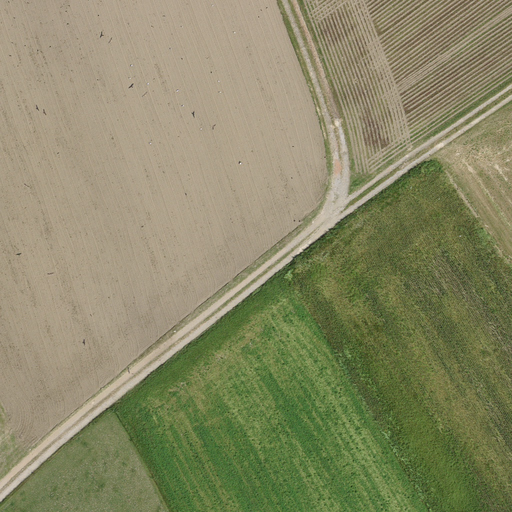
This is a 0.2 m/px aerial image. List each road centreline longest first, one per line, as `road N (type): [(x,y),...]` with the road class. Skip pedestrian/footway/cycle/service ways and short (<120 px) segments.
road 1 (track): [(283,0),(339,165),(320,226),(0,495)]
road 2 (track): [(511,91),(320,226)]
